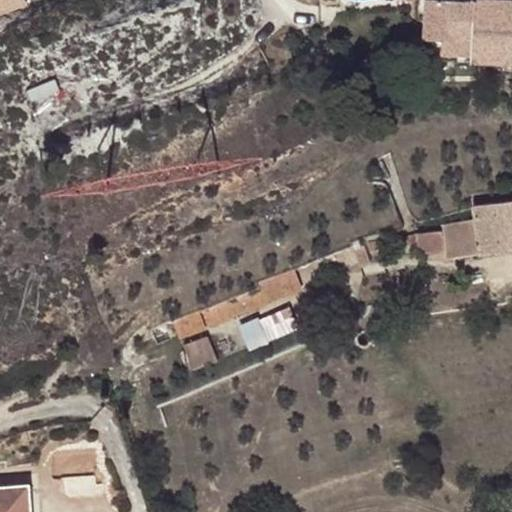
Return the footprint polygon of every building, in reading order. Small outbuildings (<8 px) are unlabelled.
[(27,0),(0,0),(0,15),(29,8),(27,0)] [(511,2),(458,0),(424,0),(423,38),(442,39),(441,57),(511,60),(511,2)] [(511,193),(473,199),(476,220),(480,252),(511,247),(511,193)] [(480,252),(476,220),(441,225),(442,229),(444,248),(446,257),(480,252)] [(444,248),(442,229),(419,232),(403,237),(404,240),(397,243),(398,248),(418,241),(420,251),(444,248)] [(355,249),(357,255),(361,266),(371,262),(365,245),(355,249)] [(294,272),(278,278),(284,295),(300,289),(294,272)] [(278,278),(259,285),(266,302),(284,295),(278,278)] [(259,285),(173,319),(179,335),(266,302),(259,285)] [(252,345),(294,329),(285,308),(244,324),(252,345)] [(212,335),(185,341),(192,367),(218,360),(212,335)] [(29,511),(27,485),(0,487),(0,511),(29,511)]
